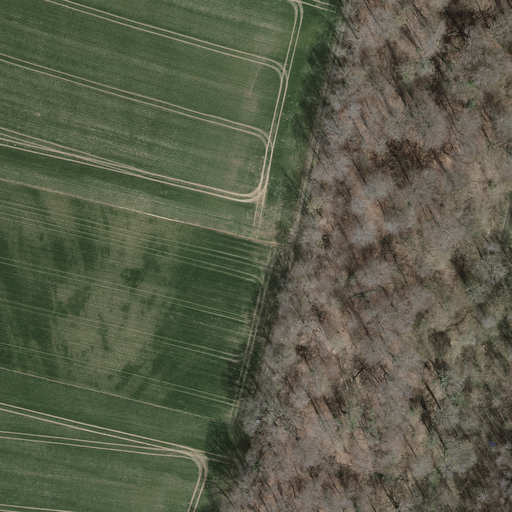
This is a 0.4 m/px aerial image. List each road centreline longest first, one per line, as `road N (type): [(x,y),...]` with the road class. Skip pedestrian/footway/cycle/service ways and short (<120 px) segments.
road 1 (track): [(351,0),(306,216),(297,354),(247,511)]
road 2 (track): [(454,511),(511,252)]
